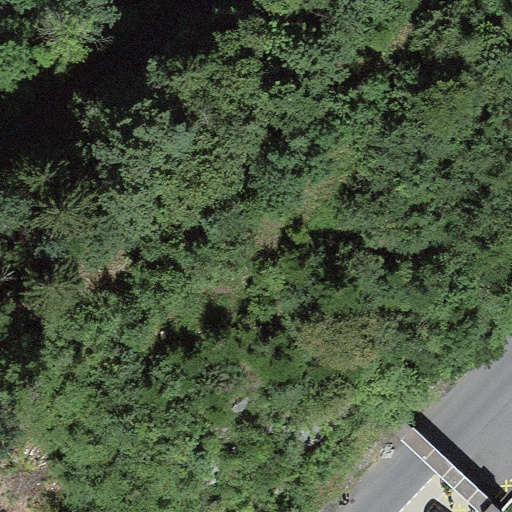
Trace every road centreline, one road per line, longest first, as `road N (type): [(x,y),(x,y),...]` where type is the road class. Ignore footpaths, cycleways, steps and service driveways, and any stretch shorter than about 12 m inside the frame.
road 1 (track): [(0,209),(91,160),(217,0)]
road 2 (tertiary): [(511,364),(370,511)]
